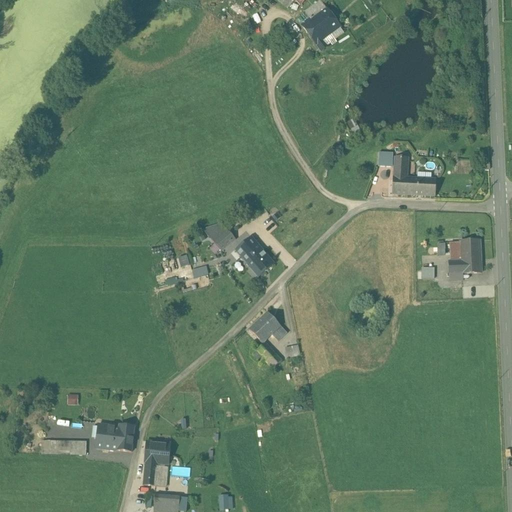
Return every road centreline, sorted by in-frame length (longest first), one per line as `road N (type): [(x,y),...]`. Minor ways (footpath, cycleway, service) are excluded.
road 1 (unclassified): [(499,206),(372,204),(352,212),(153,402),(122,511)]
road 2 (tertiary): [(511,454),(499,206)]
road 3 (tertiary): [(499,197),(490,0)]
